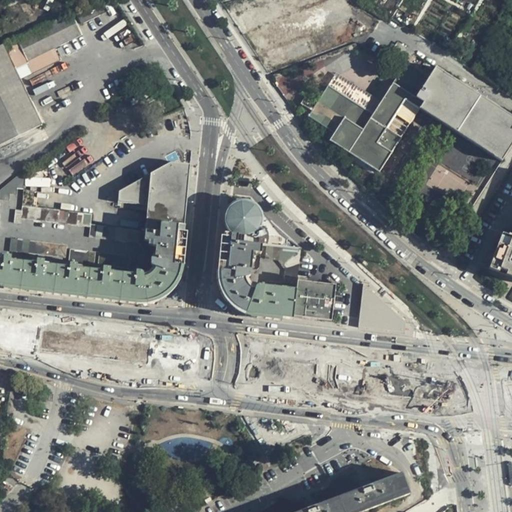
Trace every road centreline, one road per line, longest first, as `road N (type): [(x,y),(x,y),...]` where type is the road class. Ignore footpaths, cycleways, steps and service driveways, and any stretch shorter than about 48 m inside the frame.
road 1 (trunk): [(511,395),(0,333)]
road 2 (secondary): [(511,325),(419,264),(311,168),(244,76)]
road 3 (primary): [(511,358),(198,320)]
road 4 (primary): [(192,378),(451,412)]
road 5 (secondary): [(139,0),(209,109),(208,197)]
road 6 (primary): [(198,320),(0,298)]
road 7 (primary): [(0,355),(192,378)]
road 8 (secondary): [(208,197),(244,76)]
road 9 (secondary): [(208,197),(198,320)]
